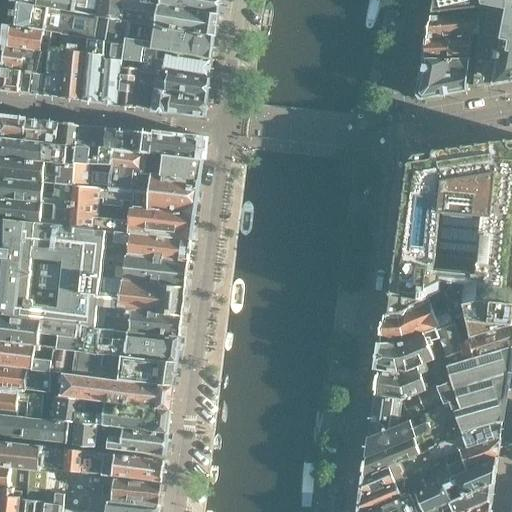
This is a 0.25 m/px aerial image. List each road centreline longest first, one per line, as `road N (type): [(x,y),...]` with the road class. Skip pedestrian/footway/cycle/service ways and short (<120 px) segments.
road 1 (residential): [(224,129),(178,511)]
road 2 (residential): [(340,511),(392,136)]
road 3 (residential): [(0,104),(224,129)]
road 4 (residential): [(392,136),(224,129)]
road 5 (residential): [(392,136),(422,0)]
road 6 (residential): [(241,0),(224,129)]
road 7 (residential): [(511,114),(392,136)]
